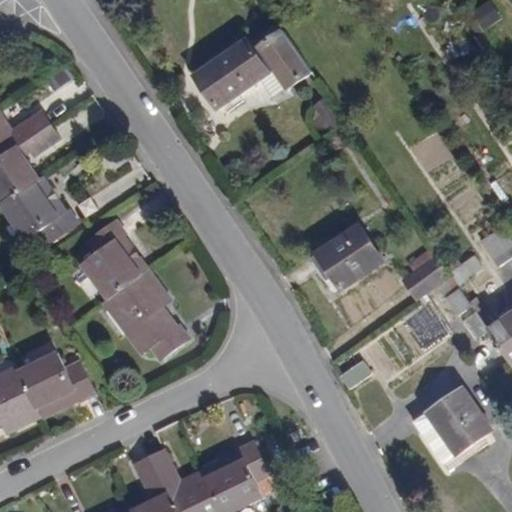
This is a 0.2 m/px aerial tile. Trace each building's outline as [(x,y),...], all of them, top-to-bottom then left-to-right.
[(489,1),(470,15),(483,32),(502,18),(489,1)] [(240,96),(275,71),(251,36),(198,74),(225,112),(242,100),(240,96)] [(0,161),(16,151),(30,141),(56,124),(46,109),(29,119),(31,123),(15,133),(10,127),(14,124),(5,110),(0,112),(0,161)] [(39,154),(64,136),(56,124),(30,141),(39,154)] [(0,161),(0,190),(8,203),(44,179),(28,154),(21,159),(16,151),(0,161)] [(71,210),(48,176),(44,179),(8,203),(7,204),(30,239),(45,229),(53,242),(83,222),(74,208),(71,210)] [(333,262),(373,234),(351,200),(310,228),(319,241),(312,246),(316,252),(323,247),(333,262)] [(108,294),(113,300),(154,270),(128,235),(130,234),(122,222),(92,243),(100,255),(88,265),(108,294)] [(511,257),(511,240),(501,223),(480,237),(499,267),(511,257)] [(312,246),(319,241),(310,228),(303,233),(312,246)] [(484,267),(475,255),(450,271),(453,275),(455,279),(459,284),(484,267)] [(408,281),(419,298),(453,275),(450,271),(441,258),(408,281)] [(161,305),(172,297),(154,270),(113,300),(135,330),(132,332),(147,354),(157,347),(166,359),(195,337),(186,325),(183,327),(169,307),(164,310),(161,305)] [(461,317),(475,308),(464,291),(449,301),(461,317)] [(511,361),(511,313),(497,324),(489,312),(481,317),(492,333),(511,361)] [(98,391),(97,388),(83,359),(71,366),(62,348),(23,367),(41,405),(46,414),(54,410),(85,395),(86,397),(98,391)] [(349,390),(374,373),(365,359),(342,375),(349,390)] [(46,414),(41,405),(23,367),(0,379),(0,423),(7,421),(12,430),(46,414)] [(452,458),(493,431),(461,385),(421,411),(452,458)] [(242,448),(243,451),(205,470),(225,511),(234,511),(265,497),(258,480),(271,474),(256,442),(242,448)] [(177,466),(168,448),(152,456),(166,483),(173,498),(179,511),(225,511),(205,470),(189,477),(191,482),(185,485),(176,467),(177,466)] [(140,462),(153,490),(166,483),(152,456),(140,462)] [(165,502),(162,496),(134,510),(135,511),(179,511),(173,498),(165,502)]
